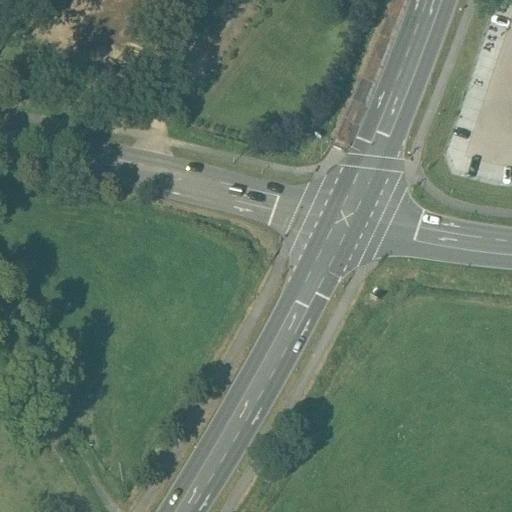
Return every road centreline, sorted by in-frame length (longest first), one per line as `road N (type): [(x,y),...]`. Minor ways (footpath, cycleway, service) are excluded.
road 1 (residential): [(0,145),(140,165),(344,219)]
road 2 (primary): [(344,219),(176,511)]
road 3 (primary): [(344,219),(388,137),(440,0)]
road 4 (track): [(0,350),(115,511)]
road 5 (secondary): [(511,257),(413,242),(344,219)]
